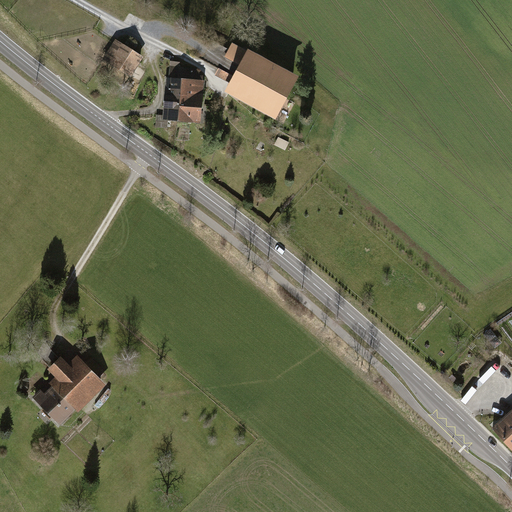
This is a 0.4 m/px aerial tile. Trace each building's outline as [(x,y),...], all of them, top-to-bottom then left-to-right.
[(115,40),(102,62),(132,78),(145,57),(115,40)] [(236,66),(222,93),(272,119),(297,71),(247,45),(244,50),(232,43),(223,59),(236,66)] [(158,114),(157,127),(170,128),(170,119),(205,121),(208,78),(204,78),(204,72),(190,72),(191,68),(182,67),(182,62),(171,61),(170,76),(166,75),(164,114),(158,114)] [(511,319),(500,329),(511,345),(511,319)] [(55,378),(32,399),(60,427),(76,411),(79,414),(107,386),(77,356),(69,365),(61,357),(48,370),(55,378)] [(511,411),(493,428),(511,448),(511,411)]
